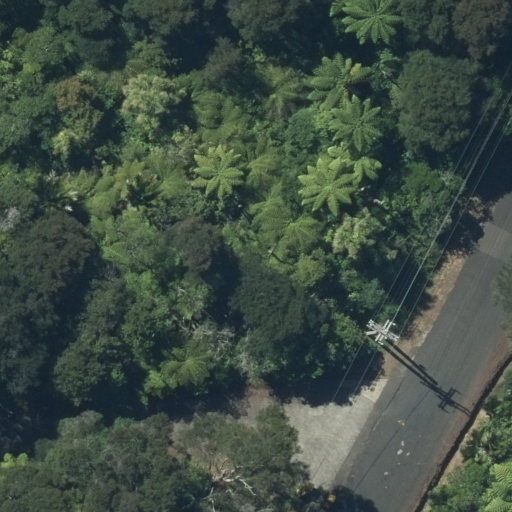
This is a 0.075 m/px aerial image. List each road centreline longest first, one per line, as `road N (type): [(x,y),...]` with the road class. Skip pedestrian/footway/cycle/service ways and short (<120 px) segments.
road 1 (residential): [(383,493),(236,435),(0,451)]
road 2 (residential): [(383,493),(511,248)]
